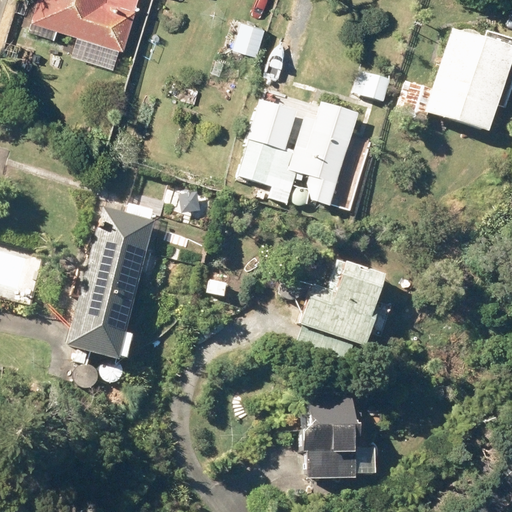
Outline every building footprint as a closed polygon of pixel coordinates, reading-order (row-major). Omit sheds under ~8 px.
[(32,0),(24,27),(51,36),(54,26),(119,47),(133,0),(32,0)] [(239,19),(231,48),(255,55),(263,26),(239,19)] [(402,80),(393,111),(424,121),(426,113),(486,132),(494,105),(503,108),(511,78),(511,39),(484,31),(482,38),(448,28),(430,88),(402,80)] [(389,80),(354,71),(348,96),(383,105),(389,80)] [(179,99),(193,103),(196,91),(183,87),(179,99)] [(293,146),(304,150),(297,172),(333,184),(351,129),(315,118),(312,126),(305,123),(302,132),(298,131),(293,146)] [(248,137),(236,176),(263,184),(266,177),(290,184),(299,153),(248,137)] [(61,346),(114,361),(115,356),(122,358),(128,335),(120,332),(137,270),(146,273),(152,251),(143,249),(150,223),(158,225),(172,177),(136,166),(123,211),(101,205),(83,267),(76,264),(67,294),(75,296),(61,346)] [(301,325),(294,346),(344,363),(351,342),(363,346),(376,308),(370,306),(381,275),(367,270),(366,273),(354,269),(355,266),(334,259),(324,289),(309,284),(296,324),(301,325)] [(28,379),(20,404),(48,412),(55,387),(28,379)] [(306,415),(298,415),(299,452),(303,452),(303,479),(351,479),(351,475),(371,475),(370,449),(354,449),(354,425),(348,425),(348,393),(306,393),(306,415)]
